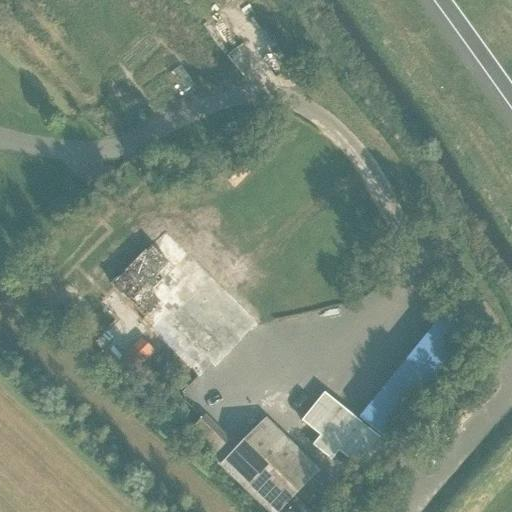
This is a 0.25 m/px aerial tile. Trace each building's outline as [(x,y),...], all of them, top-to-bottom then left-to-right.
[(164,234),(162,232),(110,285),(135,309),(128,316),(137,325),(142,321),(198,377),(202,372),(203,372),(212,363),(215,366),(253,328),(256,331),(259,329),(256,325),(258,323),(165,232),(164,234)] [(225,284),(236,273),(223,261),(212,272),(225,284)] [(115,334),(134,351),(144,340),(126,323),(115,334)] [(204,415),(188,432),(213,457),(230,440),(204,415)] [(265,511),(279,511),(320,472),(266,418),(219,465),(265,511)]
